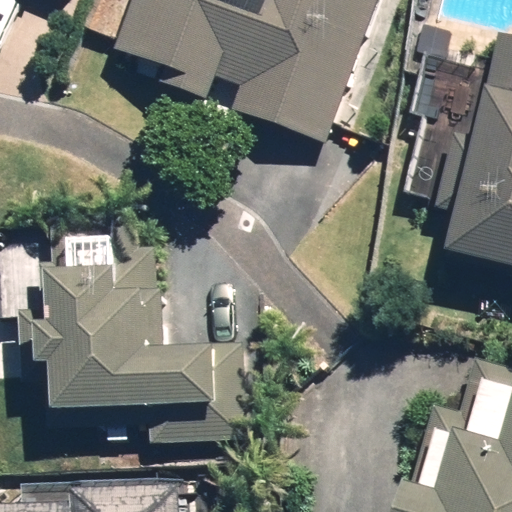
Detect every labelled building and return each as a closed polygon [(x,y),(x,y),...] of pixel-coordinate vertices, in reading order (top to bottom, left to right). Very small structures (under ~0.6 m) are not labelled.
[(54,0),(75,9),(79,0),(54,0)] [(327,157),(384,0),(140,0),(117,66),(164,83),(159,96),(327,157)] [(511,45),(501,43),(449,264),(511,279),(511,45)] [(165,257),(68,258),(68,282),(43,282),(44,374),(53,374),(54,424),(216,422),(216,365),(166,365),(165,257)] [(511,511),(511,403),(497,457),(454,445),(435,511),(511,511)] [(184,511),(185,486),(53,485),(53,511),(184,511)]
